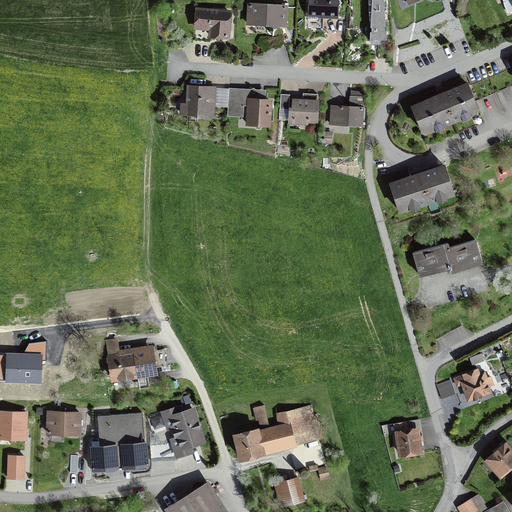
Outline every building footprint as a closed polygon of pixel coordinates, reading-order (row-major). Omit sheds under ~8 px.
[(323,15),(338,16),(339,5),(341,3),(338,0),(308,0),(307,29),(322,30),(323,15)] [(374,33),(370,40),(386,39),(383,0),(372,0),(375,33),(374,33)] [(286,6),(249,4),(248,24),(285,26),(286,6)] [(228,37),(230,12),(197,10),(195,40),(210,41),(211,36),(228,37)] [(378,44),(378,59),(387,58),(387,44),(378,44)] [(261,53),(261,46),(246,45),(246,52),(238,52),(238,59),(253,60),(253,53),(261,53)] [(511,67),(468,86),(474,100),(511,83),(511,67)] [(412,107),(427,144),(483,121),(474,100),(468,86),(468,84),(412,107)] [(214,88),(189,87),(188,104),(182,104),(181,113),(212,115),(214,88)] [(269,125),(270,101),(264,101),(264,96),(260,95),(260,90),(256,90),(253,88),(251,90),(246,89),(246,100),(249,100),(247,124),(254,124),(256,128),(260,129),(262,125),(269,125)] [(229,89),(228,104),(243,105),(244,90),(229,89)] [(318,94),(303,93),(302,101),(294,100),(293,119),(316,121),(318,94)] [(281,94),(280,109),(289,109),(290,94),(281,94)] [(364,104),(364,97),(350,96),(349,103),(364,104)] [(362,125),(363,108),(332,106),(330,124),(362,125)] [(390,184),(399,211),(454,193),(445,166),(390,184)] [(413,252),(420,276),(447,268),(448,272),(482,263),(475,239),(449,247),(447,242),(413,252)] [(427,327),(433,339),(460,325),(454,313),(427,327)] [(108,341),(113,379),(155,372),(152,350),(119,355),(116,340),(108,341)] [(42,354),(6,353),(5,382),(41,383),(42,354)] [(470,357),(472,365),(484,360),(481,353),(470,357)] [(479,375),(477,369),(454,378),(457,386),(463,384),(468,399),(473,397),(474,399),(482,396),(482,394),(490,391),(488,386),(493,384),(490,376),(487,377),(485,372),(479,375)] [(436,385),(442,399),(456,393),(450,379),(436,385)] [(277,413),(280,425),(290,423),(303,420),(300,408),(277,413)] [(190,451),(188,446),(203,440),(193,409),(171,416),(175,428),(173,428),(176,436),(171,438),(173,444),(177,456),(190,451)] [(48,411),(48,433),(79,434),(80,413),(48,411)] [(0,412),(0,436),(25,437),(25,413),(0,412)] [(260,419),(263,430),(270,428),(267,417),(260,419)] [(303,420),(290,423),(295,443),(318,437),(314,417),(303,420)] [(422,439),(419,419),(395,423),(400,453),(420,450),(419,440),(422,439)] [(263,451),(295,443),(290,423),(280,425),(270,428),(263,430),(258,431),(263,451)] [(263,453),(263,451),(258,431),(257,429),(235,435),(241,458),(263,453)] [(511,463),(511,451),(503,441),(493,450),(494,452),(487,459),(500,474),(511,463)] [(177,459),(177,456),(173,444),(150,445),(152,461),(177,459)] [(9,455),(8,478),(23,478),(24,456),(9,455)] [(71,455),(70,472),(78,472),(78,455),(71,455)] [(327,467),(319,469),(321,478),(329,476),(327,467)] [(303,499),(298,478),(276,483),(282,505),(303,499)] [(223,511),(206,484),(169,508),(171,511),(223,511)] [(486,507),(478,494),(472,498),(480,510),(486,507)] [(471,498),(465,502),(470,511),(473,511),(478,510),(471,498)] [(509,511),(503,501),(483,511),(509,511)] [(461,511),(470,511),(465,502),(458,507),(461,511)]
